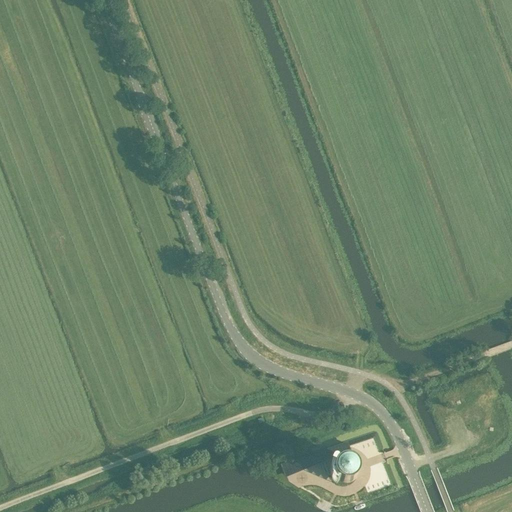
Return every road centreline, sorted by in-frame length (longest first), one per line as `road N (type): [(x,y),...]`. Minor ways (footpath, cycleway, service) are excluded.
road 1 (unclassified): [(426,511),(387,419),(370,402),(256,360),(230,330),(103,0)]
road 2 (track): [(317,415),(255,411),(0,509)]
road 3 (track): [(511,345),(393,389)]
